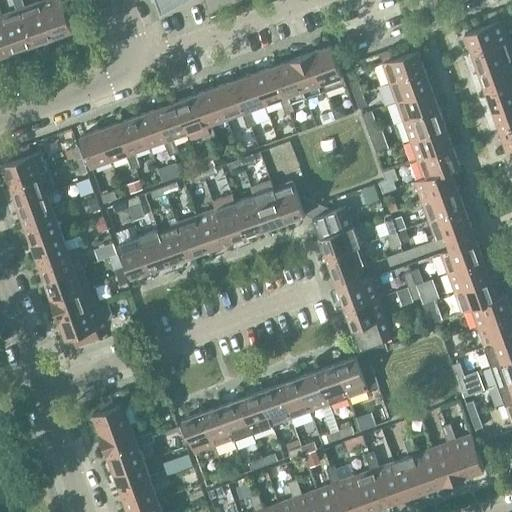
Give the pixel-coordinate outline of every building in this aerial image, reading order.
[(2,15),(15,51),(34,44),(21,8),(25,6),(22,0),(18,0),(13,2),(16,10),(2,15)] [(42,0),(40,1),(53,37),(73,30),(62,0),(42,0)] [(21,8),(34,44),(53,37),(40,1),(25,6),(21,8)] [(0,55),(15,51),(2,15),(0,15),(0,55)] [(465,32),(472,51),(508,38),(501,19),(465,32)] [(472,51),(479,71),(511,58),(511,50),(508,38),(472,51)] [(331,45),(311,52),(322,82),(318,83),(321,91),(345,82),(331,45)] [(382,62),(389,81),(425,68),(418,49),(382,62)] [(311,52),(292,59),(306,97),(321,91),(318,83),(322,82),(311,52)] [(511,58),(479,71),(486,90),(511,80),(511,58)] [(292,59),(273,66),(284,96),(280,97),(282,105),(291,102),(306,97),(292,59)] [(273,66),(254,73),(265,103),(280,97),(284,96),(273,66)] [(389,81),(396,100),(432,87),(425,68),(389,81)] [(254,73),(235,80),(246,110),(241,111),(244,119),(253,116),(250,108),(265,103),(254,73)] [(350,81),(354,93),(362,91),(358,79),(350,81)] [(235,80),(215,87),(226,117),(241,111),(246,110),(235,80)] [(511,80),(486,90),(493,110),(511,102),(511,80)] [(215,87),(196,94),(207,124),(202,125),(205,133),(209,132),(214,130),(211,122),(226,117),(215,87)] [(396,100),(403,119),(439,107),(432,87),(396,100)] [(362,91),(354,93),(359,107),(367,104),(362,91)] [(177,100),(188,131),(191,139),(205,133),(202,125),(207,124),(196,94),(177,100)] [(168,138),(164,139),(167,147),(176,144),(173,136),(188,131),(177,100),(158,107),(168,138)] [(291,102),(282,105),(285,113),(294,110),(291,102)] [(511,102),(493,110),(500,129),(511,125),(511,102)] [(139,114),(149,144),(164,139),(168,138),(158,107),(139,114)] [(403,119),(410,139),(446,126),(439,107),(403,119)] [(294,117),(299,132),(312,127),(307,112),(294,117)] [(126,153),(128,161),(137,158),(134,150),(149,144),(139,114),(119,121),(130,151),(126,153)] [(363,118),(368,132),(377,129),(372,115),(363,118)] [(253,116),(244,119),(247,127),(256,124),(253,116)] [(111,158),(126,153),(130,151),(119,121),(100,128),(111,158)] [(507,149),(511,147),(511,125),(500,129),(507,149)] [(410,139),(417,158),(453,145),(446,126),(410,139)] [(91,165),(111,158),(100,128),(80,135),(91,165)] [(377,129),(368,132),(375,150),(383,148),(377,129)] [(214,130),(209,132),(212,140),(217,138),(214,130)] [(176,144),(167,147),(170,155),(179,152),(176,144)] [(71,147),(76,160),(82,157),(78,145),(71,147)] [(417,158),(424,177),(451,167),(451,169),(460,166),(453,145),(417,158)] [(3,163),(10,183),(40,172),(42,177),(50,174),(42,149),(3,163)] [(254,153),(241,158),(244,165),(256,161),(254,153)] [(82,157),(76,160),(80,173),(87,170),(82,157)] [(137,158),(128,161),(131,169),(140,166),(137,158)] [(244,165),(241,158),(228,162),(231,170),(244,165)] [(176,161),(158,168),(159,172),(162,181),(177,176),(181,174),(176,161)] [(214,165),(202,169),(205,177),(217,172),(214,165)] [(415,180),(422,200),(458,187),(451,169),(451,167),(424,177),(415,180)] [(205,177),(202,169),(189,174),(191,182),(205,177)] [(17,203),(47,192),(56,189),(50,174),(42,177),(40,172),(10,183),(17,203)] [(252,186),(255,194),(267,227),(286,220),(274,187),(271,179),(252,186)] [(178,180),(164,185),(166,192),(181,187),(178,180)] [(293,180),(274,187),(286,220),(305,213),(312,200),(303,195),(299,197),(293,180)] [(166,192),(164,185),(152,190),(155,197),(166,192)] [(422,200),(429,220),(465,207),(458,187),(422,200)] [(115,189),(101,195),(104,202),(118,197),(115,189)] [(17,203),(24,222),(54,211),(56,215),(63,212),(60,204),(53,207),(47,192),(17,203)] [(213,200),(216,208),(228,241),(247,234),(235,201),(232,193),(213,200)] [(255,194),(235,201),(247,234),(267,227),(255,194)] [(139,195),(125,200),(127,206),(141,201),(139,195)] [(127,206),(125,200),(113,204),(116,210),(127,206)] [(60,204),(63,212),(71,209),(68,201),(60,204)] [(313,217),(320,237),(353,225),(346,205),(330,211),(328,207),(319,203),(313,217)] [(465,207),(429,220),(436,239),(472,227),(465,207)] [(216,208),(196,215),(209,248),(228,241),(216,208)] [(24,222),(31,241),(61,230),(56,215),(54,211),(24,222)] [(196,215),(177,222),(189,255),(209,248),(196,215)] [(386,221),(390,233),(397,231),(393,219),(386,221)] [(177,222),(158,229),(170,262),(189,255),(177,222)] [(320,237),(327,257),(361,244),(353,225),(320,237)] [(441,252),(477,239),(472,235),(472,227),(436,239),(436,248),(441,252)] [(158,229),(138,236),(150,269),(170,262),(158,229)] [(31,241),(38,260),(68,249),(70,253),(77,251),(74,242),(67,245),(61,230),(31,241)] [(397,231),(390,233),(395,245),(401,243),(397,231)] [(150,269),(138,236),(119,243),(131,276),(150,269)] [(74,242),(77,251),(85,248),(82,239),(74,242)] [(441,252),(448,271),(483,258),(477,239),(441,252)] [(334,276),(338,275),(368,264),(361,244),(327,257),(334,276)] [(38,260),(45,279),(83,266),(77,251),(70,253),(68,249),(38,260)] [(448,271),(455,290),(490,277),(483,258),(448,271)] [(334,284),(339,289),(372,277),(368,272),(368,264),(338,275),(334,276),(334,284)] [(45,279),(52,298),(82,288),(84,292),(91,289),(83,266),(45,279)] [(419,268),(411,271),(415,283),(423,280),(419,268)] [(404,273),(409,285),(415,283),(411,271),(404,273)] [(339,289),(346,308),(379,296),(372,277),(339,289)] [(462,311),(471,308),(470,306),(497,296),(490,277),(455,290),(462,311)] [(415,283),(409,285),(413,298),(420,295),(415,283)] [(52,298),(59,318),(89,307),(97,304),(91,289),(84,292),(82,288),(52,298)] [(470,306),(471,308),(477,325),(511,312),(511,309),(506,293),(497,296),(470,306)] [(346,308),(353,328),(387,316),(379,296),(346,308)] [(89,307),(59,318),(66,338),(73,335),(77,347),(100,339),(96,327),(104,324),(97,304),(89,307)] [(511,312),(477,325),(485,345),(511,335),(511,312)] [(387,316),(353,328),(360,348),(374,354),(378,346),(377,342),(394,336),(387,316)] [(511,335),(485,345),(491,364),(511,357),(511,335)] [(357,355),(337,363),(349,396),(369,389),(363,372),(367,371),(371,362),(357,355)] [(511,357),(491,364),(498,384),(511,378),(511,357)] [(452,364),(457,377),(464,374),(460,361),(452,364)] [(337,363),(317,370),(330,403),(349,396),(337,363)] [(317,370),(298,376),(310,410),(330,403),(317,370)] [(464,374),(457,377),(461,389),(469,387),(464,374)] [(298,376),(279,383),(291,417),(310,410),(298,376)] [(511,378),(498,384),(505,403),(511,400),(511,378)] [(279,383),(260,390),(272,424),(291,417),(279,383)] [(260,390),(241,397),(253,431),(272,424),(260,390)] [(241,397),(222,404),(234,438),(253,431),(241,397)] [(100,433),(130,422),(138,419),(132,402),(124,404),(123,402),(115,405),(112,398),(99,403),(101,410),(93,413),(100,433)] [(466,402),(471,415),(478,413),(473,400),(466,402)] [(222,404),(202,411),(215,445),(234,438),(222,404)] [(215,445),(202,411),(182,418),(194,452),(215,445)] [(478,413),(471,415),(475,428),(483,425),(478,413)] [(100,433),(107,452),(137,441),(139,445),(147,443),(143,434),(136,437),(130,422),(100,433)] [(441,426),(444,434),(453,431),(450,423),(441,426)] [(352,424),(339,429),(342,437),(355,432),(352,424)] [(342,437),(339,429),(326,434),(329,441),(342,437)] [(143,434),(147,443),(155,440),(152,431),(143,434)] [(432,447),(445,483),(465,476),(452,440),(456,438),(453,431),(444,434),(447,442),(432,447)] [(185,445),(181,433),(172,437),(176,448),(185,445)] [(452,440),(465,476),(485,468),(472,433),(456,438),(452,440)] [(403,440),(406,448),(415,444),(412,436),(403,440)] [(107,452),(114,471),(144,460),(139,445),(137,441),(107,452)] [(313,441),(301,445),(304,453),(316,449),(313,441)] [(394,461),(407,496),(426,489),(413,454),(418,452),(415,444),(406,448),(409,455),(394,461)] [(304,453),(301,445),(289,450),(292,458),(304,453)] [(413,454),(426,489),(445,483),(432,447),(418,452),(413,454)] [(365,453),(368,462),(376,458),(373,450),(365,453)] [(275,452),(262,457),(265,464),(278,460),(275,452)] [(265,464),(262,457),(249,461),(252,469),(265,464)] [(355,475),(368,510),(388,503),(375,468),(379,466),(376,458),(368,462),(370,469),(355,475)] [(114,471),(121,490),(151,479),(153,484),(160,481),(157,472),(150,475),(144,460),(114,471)] [(375,468),(388,503),(407,496),(394,461),(379,466),(375,468)] [(326,467),(329,475),(338,472),(335,464),(326,467)] [(237,467),(224,471),(227,478),(239,474),(237,467)] [(157,472),(160,481),(169,478),(165,469),(157,472)] [(227,478),(224,471),(211,476),(214,483),(227,478)] [(317,489),(325,511),(347,511),(336,482),(340,480),(338,472),(329,475),(332,483),(317,489)] [(336,482),(347,511),(363,511),(368,510),(355,475),(340,480),(336,482)] [(288,481),(291,489),(299,486),(296,478),(288,481)] [(121,490),(128,509),(158,499),(153,484),(151,479),(121,490)] [(279,502),(282,511),(303,511),(298,496),(302,494),(299,486),(291,489),(293,497),(279,502)] [(298,496),(303,511),(325,511),(317,489),(302,494),(298,496)] [(249,495),(252,503),(261,500),(258,492),(249,495)] [(128,509),(128,511),(171,511),(167,511),(162,511),(158,499),(128,509)] [(255,511),(252,511),(260,511),(259,509),(264,508),(261,500),(252,503),(255,511)] [(259,509),(260,511),(282,511),(279,502),(264,508),(259,509)]
